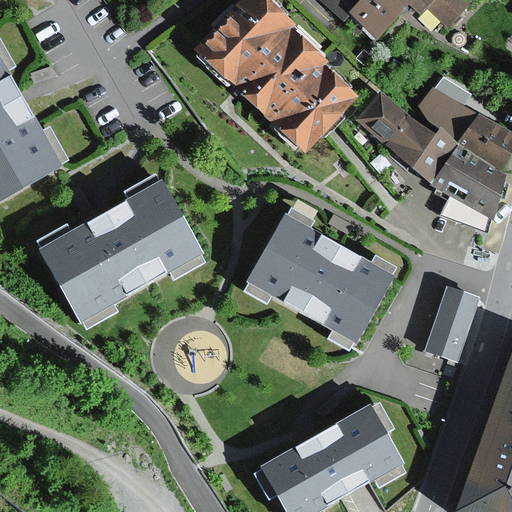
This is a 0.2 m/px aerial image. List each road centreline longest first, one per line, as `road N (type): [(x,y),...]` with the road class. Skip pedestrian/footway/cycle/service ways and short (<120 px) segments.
road 1 (residential): [(0,299),(149,411),(210,511)]
road 2 (residential): [(500,307),(433,501)]
road 3 (track): [(0,411),(91,453),(127,479),(152,511)]
